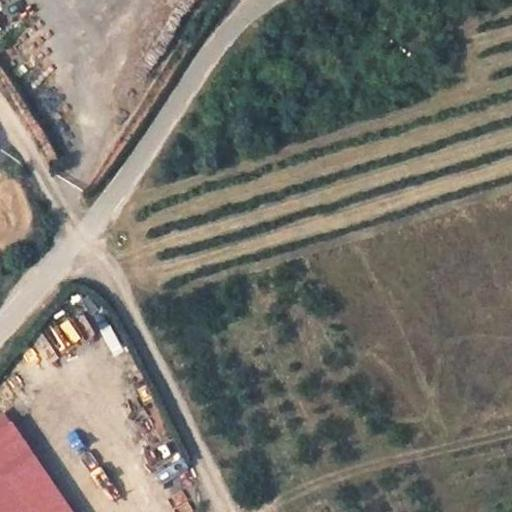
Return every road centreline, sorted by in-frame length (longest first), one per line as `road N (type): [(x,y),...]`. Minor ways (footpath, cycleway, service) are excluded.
road 1 (track): [(0,98),(103,292),(186,404),(230,511)]
road 2 (unclassified): [(260,0),(246,8),(0,329)]
